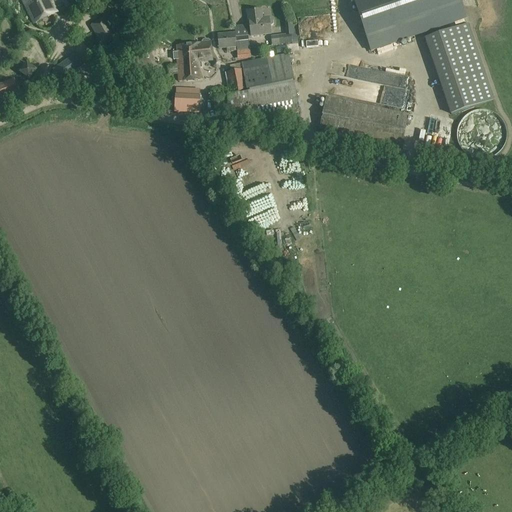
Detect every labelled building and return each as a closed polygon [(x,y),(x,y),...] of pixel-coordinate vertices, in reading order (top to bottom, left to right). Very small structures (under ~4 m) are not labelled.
[(22,0),(34,24),(58,12),(51,0),(22,0)] [(353,0),(371,52),(400,42),(399,40),(465,18),(459,0),(353,0)] [(216,9),(216,28),(226,27),(225,8),(216,9)] [(271,19),(269,19),(269,18),(262,19),(261,10),(248,11),(249,21),(251,36),(271,34),(270,26),(271,26),(273,24),(272,20),(271,19)] [(116,39),(104,19),(91,26),(103,46),(116,39)] [(467,24),(425,39),(452,114),(493,100),(467,24)] [(236,51),(236,47),(235,34),(218,35),(219,49),(227,48),(227,52),(236,51)] [(291,34),(271,36),(272,46),(292,44),(291,34)] [(237,51),(250,49),(248,36),(235,37),(237,51)] [(204,79),(202,62),(212,60),(210,41),(208,40),(203,40),(202,42),(202,44),(177,46),(177,53),(175,53),(175,60),(177,60),(179,82),(204,79)] [(318,40),(306,41),(306,49),(318,48),(318,40)] [(300,112),(287,54),(241,63),(242,70),(225,73),(228,88),(211,91),(214,109),(229,106),(234,127),(300,112)] [(75,55),(53,70),(60,81),(82,66),(75,55)] [(412,56),(396,62),(399,71),(416,65),(412,56)] [(36,70),(27,63),(20,72),(29,79),(36,70)] [(176,66),(168,66),(168,75),(176,74),(176,66)] [(410,76),(401,78),(402,86),(411,85),(410,76)] [(15,79),(0,83),(0,99),(20,92),(15,79)] [(199,114),(200,97),(175,95),(174,112),(199,114)] [(409,114),(326,97),(318,134),(401,151),(409,114)] [(486,131),(497,122),(491,115),(485,121),(482,117),(478,121),(479,122),(469,130),(474,135),(468,139),(479,152),(500,134),(498,131),(491,137),(486,131)] [(423,124),(424,139),(447,138),(447,132),(448,132),(448,122),(423,124)] [(287,159),(285,153),(277,156),(279,162),(287,159)] [(300,211),(300,214),(292,214),(293,222),(308,221),(308,211),(300,211)] [(287,232),(281,233),(280,231),(271,232),(273,241),(288,239),(287,232)]
